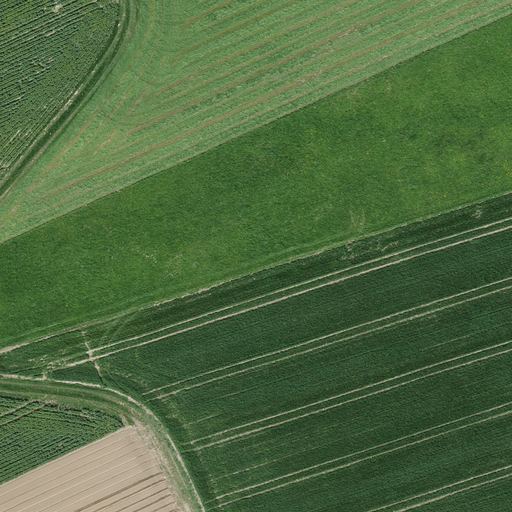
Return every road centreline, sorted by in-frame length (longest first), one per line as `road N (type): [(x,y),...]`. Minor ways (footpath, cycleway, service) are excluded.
road 1 (track): [(197,511),(161,438),(136,412),(83,395),(0,385)]
road 2 (track): [(0,189),(115,49),(126,0)]
